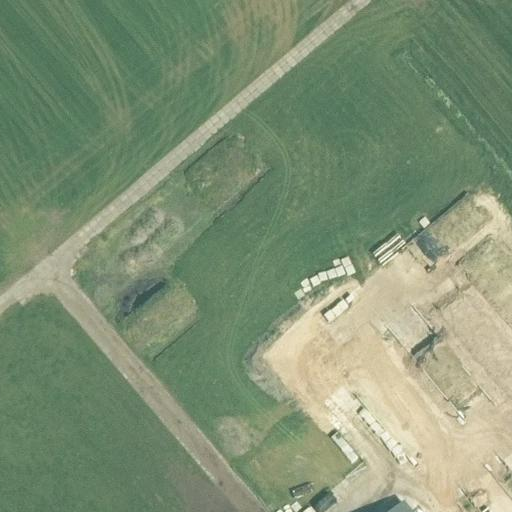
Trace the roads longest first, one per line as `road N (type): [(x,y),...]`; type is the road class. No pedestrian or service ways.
road 1 (track): [(340,22),(0,309)]
road 2 (track): [(248,511),(49,267)]
